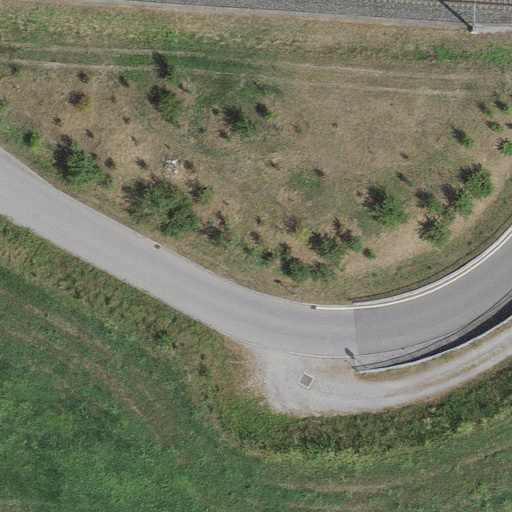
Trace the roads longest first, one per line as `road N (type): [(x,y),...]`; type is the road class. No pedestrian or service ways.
road 1 (unclassified): [(511,260),(482,285),(411,319),(299,329),(195,291),(0,186)]
road 2 (track): [(299,329),(298,381),(355,404),(490,364),(511,347)]
